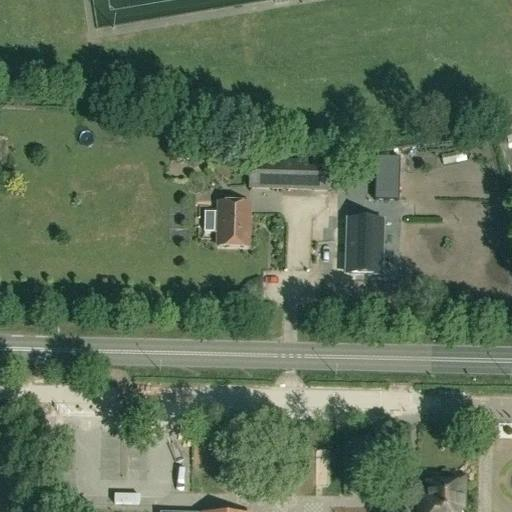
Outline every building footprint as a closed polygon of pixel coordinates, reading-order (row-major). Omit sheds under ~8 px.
[(398,202),(399,158),(376,158),(374,201),(398,202)] [(249,188),(345,192),(346,164),(250,161),(249,188)] [(220,203),(219,213),(205,212),(205,233),(219,233),(218,247),(247,248),(249,204),(220,203)] [(380,276),(382,223),(348,222),(346,275),(380,276)] [(458,511),(458,509),(463,509),(465,477),(451,477),(451,484),(429,482),(428,498),(420,498),(419,511),(458,511)]
